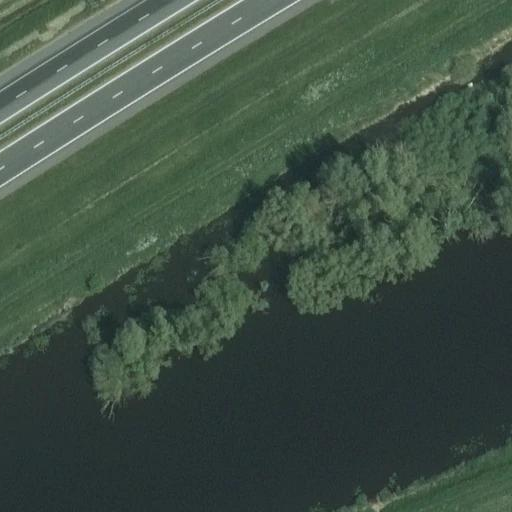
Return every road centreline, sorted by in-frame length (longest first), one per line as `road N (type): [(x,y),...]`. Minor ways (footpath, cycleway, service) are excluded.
road 1 (motorway): [(0,169),(274,0)]
road 2 (motorway): [(175,0),(0,110)]
